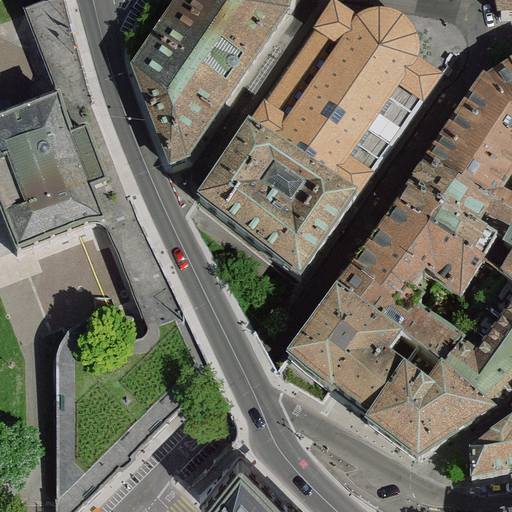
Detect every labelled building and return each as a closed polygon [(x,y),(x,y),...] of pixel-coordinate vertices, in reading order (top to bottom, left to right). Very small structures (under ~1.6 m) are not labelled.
[(293,19),(297,0),(296,0),(186,0),(135,75),(172,175),(193,167),(246,90),(293,19)] [(500,21),(511,20),(511,0),(501,0),(501,1),(500,21)] [(336,9),(248,143),(352,214),(442,83),(421,70),(422,60),(422,54),(420,45),(416,37),(409,30),(400,25),(389,22),(380,21),(371,23),(361,27),(347,17),(336,9)] [(511,68),(487,79),(427,167),(511,219),(511,203),(500,196),(511,177),(511,68)] [(90,190),(106,184),(95,155),(84,127),(67,135),(58,113),(0,135),(0,194),(25,259),(103,229),(90,190)] [(239,156),(201,208),(302,289),(327,250),(352,214),(248,143),(239,156)] [(511,238),(511,219),(427,167),(420,176),(412,188),(499,243),(507,247),(511,238)] [(499,243),(412,188),(404,199),(398,208),(485,265),(499,243)] [(485,265),(398,208),(379,234),(341,285),(329,302),(406,353),(441,379),(445,373),(465,344),(418,314),(423,306),(411,297),(426,277),(462,302),(485,265)] [(511,238),(507,247),(511,250),(511,264),(503,278),(511,283),(511,238)] [(307,333),(286,362),(341,401),(420,462),(497,414),(445,373),(441,379),(431,392),(398,367),(406,353),(329,302),(307,333)] [(511,329),(504,323),(489,344),(511,361),(511,329)] [(67,357),(63,511),(79,511),(137,453),(139,449),(158,430),(167,408),(174,400),(174,409),(181,403),(158,380),(153,378),(138,394),(132,409),(132,414),(94,414),(120,424),(128,432),(118,441),(93,431),(82,431),(83,355),(92,333),(92,328),(79,328),(67,357)] [(445,373),(497,414),(502,409),(511,400),(511,361),(489,344),(480,356),(465,344),(445,373)] [(511,427),(503,434),(474,455),(474,483),(507,477),(511,476),(511,427)] [(255,473),(241,460),(234,468),(224,477),(213,488),(204,497),(219,511),(294,511),(278,495),(267,485),(255,473)]
